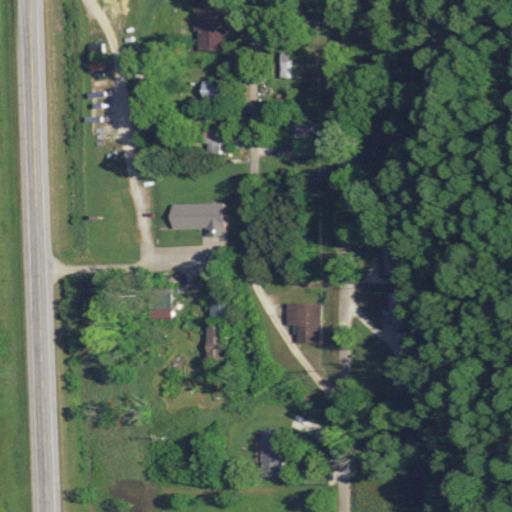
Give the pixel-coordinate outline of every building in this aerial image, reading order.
[(229,4),(212,3),(210,48),(227,49),(229,4)] [(265,64),(274,64),(274,42),(265,42),(265,64)] [(291,78),(291,43),(281,43),(281,78),(291,78)] [(231,80),(206,80),(206,100),(231,100),(231,80)] [(297,119),(297,140),(330,140),(330,119),(297,119)] [(221,137),(220,130),(209,131),(210,145),(239,142),(238,136),(221,137)] [(177,203),(177,228),(228,228),(228,203),(177,203)] [(385,244),(384,275),(394,275),(395,244),(385,244)] [(215,289),(216,319),(236,319),(236,288),(215,289)] [(400,330),(400,293),(390,293),(390,330),(400,330)] [(320,303),(289,303),(289,325),(300,325),(300,343),(320,343),(320,303)] [(211,321),(211,360),(230,360),(230,321),(211,321)] [(413,387),(410,356),(400,357),(403,387),(413,387)] [(285,477),(284,429),(264,429),(265,477),(285,477)] [(407,473),(412,509),(430,506),(425,470),(407,473)]
